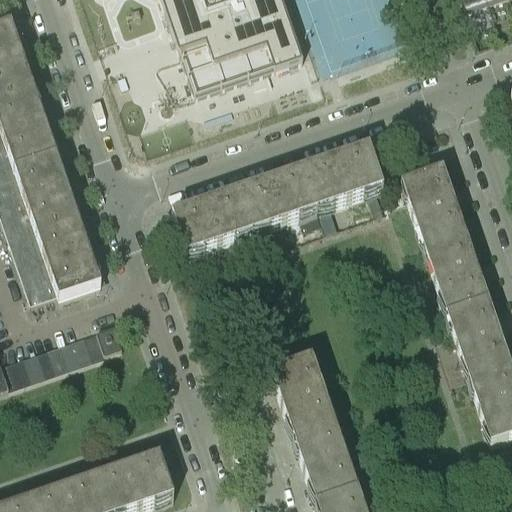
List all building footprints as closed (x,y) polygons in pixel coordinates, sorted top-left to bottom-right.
[(156,0),(179,66),(193,106),(267,80),(301,69),(277,0),(156,0)] [(458,0),(464,18),(487,10),(483,0),(458,0)] [(507,0),(483,0),(487,10),(508,3),(507,0)] [(0,36),(0,110),(32,99),(9,34),(0,36)] [(0,142),(7,161),(11,173),(13,179),(54,165),(32,99),(0,110),(0,142)] [(367,157),(301,180),(316,222),(381,199),(367,157)] [(7,161),(0,163),(0,176),(11,173),(7,161)] [(29,226),(33,238),(35,244),(77,230),(54,165),(13,179),(15,185),(19,197),(29,226)] [(11,173),(0,176),(0,189),(15,185),(13,179),(11,173)] [(463,243),(454,214),(441,177),(399,191),(422,257),(463,243)] [(301,180),(235,202),(250,244),(316,222),(301,180)] [(15,185),(0,189),(0,203),(19,197),(15,185)] [(19,197),(0,203),(0,229),(2,235),(29,226),(19,197)] [(184,267),(206,259),(250,244),(235,202),(170,225),(184,267)] [(29,226),(2,235),(6,247),(33,238),(29,226)] [(37,249),(41,262),(51,291),(55,303),(57,309),(99,295),(77,230),(35,244),(37,249)] [(33,238),(6,247),(10,258),(37,249),(35,244),(33,238)] [(486,308),(463,243),(422,257),(444,322),(486,308)] [(37,249),(10,258),(14,271),(41,262),(37,249)] [(41,262),(14,271),(24,300),(51,291),(41,262)] [(51,291),(24,300),(29,312),(55,303),(51,291)] [(508,373),(499,345),(492,327),(486,308),(444,322),(466,388),(508,373)] [(120,358),(113,335),(95,341),(103,364),(120,358)] [(95,341),(82,345),(90,370),(103,366),(103,364),(95,341)] [(82,345),(70,349),(78,374),(90,370),(82,345)] [(70,349),(58,353),(67,378),(78,374),(70,349)] [(58,353),(46,358),(54,382),(67,378),(58,353)] [(46,358),(34,362),(42,386),(54,382),(46,358)] [(34,362),(22,366),(30,390),(42,386),(34,362)] [(22,366),(10,370),(19,394),(30,390),(22,366)] [(333,434),(320,397),(310,368),(268,382),(291,448),(333,434)] [(10,370),(0,373),(0,378),(7,399),(19,394),(10,370)] [(511,444),(511,384),(508,373),(466,388),(489,453),(511,444)] [(318,511),(355,499),(345,471),(333,434),(291,448),(312,511),(318,511)] [(158,511),(172,507),(157,465),(91,488),(99,511),(158,511)] [(99,511),(91,488),(26,510),(26,511),(99,511)] [(359,511),(355,499),(318,511),(359,511)]
